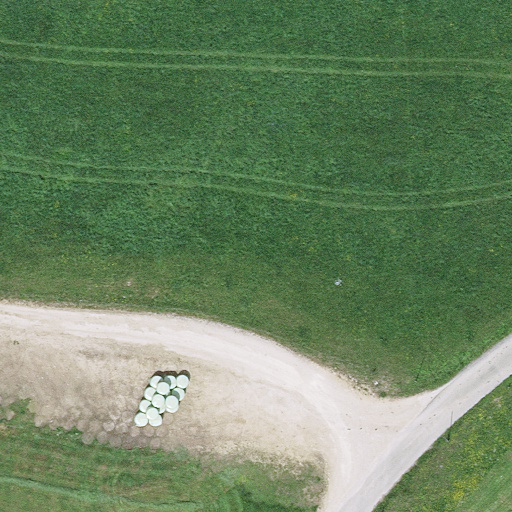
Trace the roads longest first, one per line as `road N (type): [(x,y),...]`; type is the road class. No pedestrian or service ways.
road 1 (track): [(412,444),(284,367),(194,336),(0,313)]
road 2 (unclassified): [(354,511),(412,444),(511,354)]
